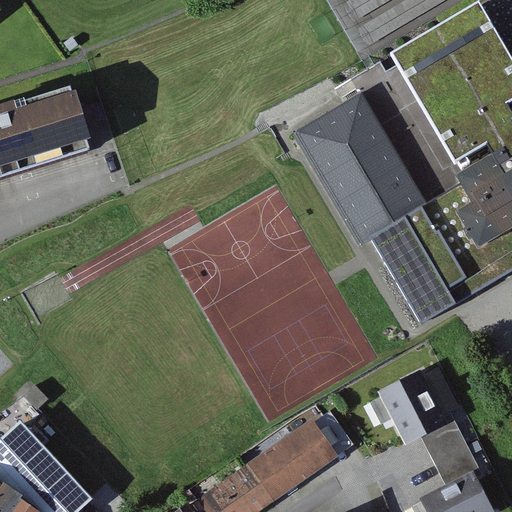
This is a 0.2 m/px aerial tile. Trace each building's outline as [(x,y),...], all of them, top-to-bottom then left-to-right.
[(353,0),(343,6),(353,24),(394,0),(353,0)] [(409,0),(357,31),(367,48),(449,0),(409,0)] [(422,326),(481,292),(511,273),(511,44),(487,3),(392,58),(458,169),(500,144),(506,154),(460,182),(464,189),(431,208),(363,92),(294,132),(361,248),(372,242),(422,326)] [(69,95),(0,114),(0,177),(86,152),(69,95)] [(426,375),(384,395),(411,451),(425,444),(444,484),(478,468),(453,417),(448,420),(426,375)] [(317,423),(183,511),(265,511),(342,461),(317,423)] [(0,484),(37,511),(91,511),(97,507),(27,425),(0,448),(0,484)] [(495,511),(477,476),(425,502),(430,511),(495,511)] [(37,511),(0,484),(0,511),(37,511)]
